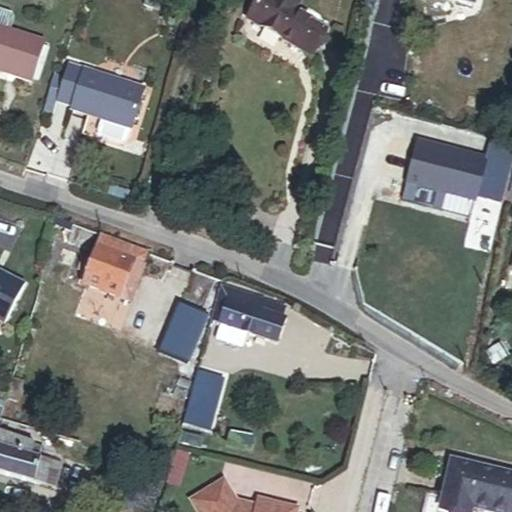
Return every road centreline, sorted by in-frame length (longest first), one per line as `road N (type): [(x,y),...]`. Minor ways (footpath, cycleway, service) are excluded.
road 1 (unclassified): [(0,178),(149,228),(314,305),(511,414)]
road 2 (unknown): [(277,287),(355,19)]
road 3 (unknown): [(336,317),(381,128)]
